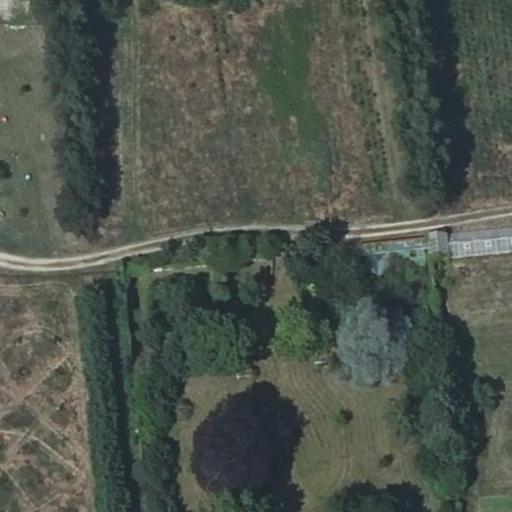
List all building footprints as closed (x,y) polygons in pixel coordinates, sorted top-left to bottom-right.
[(509,184),(484,0),(438,0),(463,188),(509,184)] [(511,225),(447,232),(450,257),(511,250),(511,225)] [(447,232),(428,234),(428,238),(430,260),(449,258),(450,257),(447,232)] [(428,238),(341,247),(342,265),(359,263),(362,279),(432,273),(430,260),(428,238)] [(448,287),(434,289),(442,361),(456,359),(448,287)] [(211,333),(210,326),(204,321),(197,323),(193,329),(194,336),(198,339),(207,338),(211,333)]
